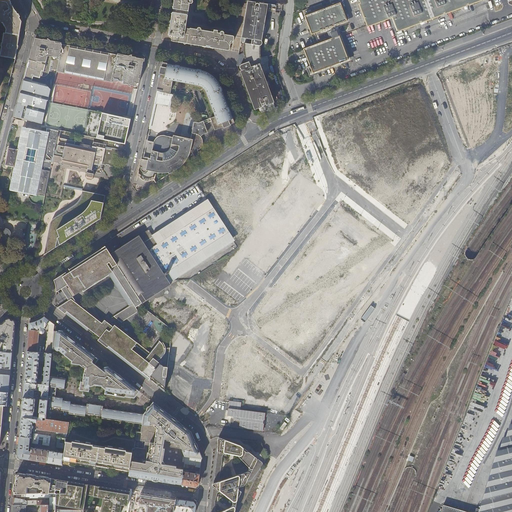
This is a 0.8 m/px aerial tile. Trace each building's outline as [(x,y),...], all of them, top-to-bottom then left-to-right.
[(16,11),(11,3),(11,2),(10,0),(0,0),(0,19),(6,29),(5,33),(3,33),(2,37),(2,38),(3,40),(2,41),(3,41),(2,50),(1,50),(0,56),(15,59),(16,56),(16,52),(18,43),(20,32),(21,22),(20,19),(21,17),(18,13),(16,11)] [(174,0),(173,8),(187,11),(188,10),(189,4),(190,4),(191,4),(191,3),(192,3),(192,2),(192,1),(192,0),(191,0),(174,0)] [(313,44),(301,49),(311,73),(346,60),(337,36),(389,17),(395,31),(477,0),(337,0),(338,3),(331,6),(322,9),(314,12),(310,14),(308,8),(301,11),(313,44)] [(247,7),(244,24),(242,34),(242,38),(251,39),(250,45),(244,44),(244,50),(244,54),(239,53),(239,56),(240,56),(240,60),(240,61),(238,61),(237,66),(239,71),(240,71),(241,72),(242,75),(243,75),(246,85),(247,88),(248,92),(249,92),(250,94),(254,104),(253,105),(255,110),(263,107),(263,106),(266,104),(267,105),(269,104),(268,103),(273,102),(259,64),(262,63),(261,61),(260,55),(260,47),(261,47),(262,46),(262,45),(263,44),(262,42),(262,41),(268,4),(248,1),(247,7)] [(311,7),(314,12),(322,9),(320,3),(311,7)] [(276,13),(277,6),(269,4),(268,12),(276,13)] [(172,36),(171,41),(192,44),(223,49),(225,35),(224,34),(224,33),(224,32),(223,31),(222,31),(221,31),(220,32),(220,33),(217,33),(218,31),(214,30),(213,32),(201,30),(200,29),(200,28),(198,28),(197,29),(189,28),(189,29),(185,28),(187,16),(187,15),(173,12),(172,13),(171,18),(169,33),(168,36),(172,36)] [(223,49),(223,50),(229,51),(230,49),(231,41),(233,42),(234,38),(234,36),(225,35),(223,49)] [(141,72),(143,62),(141,59),(135,58),(136,57),(131,56),(124,55),(123,57),(61,45),(54,43),(55,42),(48,40),(36,38),(29,62),(25,76),(24,79),(32,80),(32,77),(39,79),(40,78),(39,77),(40,77),(40,78),(42,78),(44,77),(45,77),(47,75),(48,74),(49,71),(51,72),(51,70),(56,71),(56,72),(111,83),(111,82),(115,82),(118,82),(119,82),(120,82),(122,82),(122,85),(135,87),(135,83),(138,84),(140,79),(138,79),(139,75),(140,75),(141,72)] [(0,117),(1,115),(2,108),(7,92),(11,76),(14,65),(15,59),(0,56),(0,117)] [(227,125),(234,122),(232,117),(230,111),(228,111),(226,108),(228,107),(221,90),(220,91),(218,87),(220,87),(218,83),(217,81),(213,77),(211,75),(206,72),(204,71),(200,70),(200,72),(197,71),(197,69),(195,68),(179,65),(179,67),(175,67),(175,65),(169,64),(163,62),(161,68),(158,82),(156,90),(170,93),(172,81),(198,86),(202,87),(204,89),(214,116),(203,120),(207,132),(203,134),(200,136),(201,137),(202,138),(202,139),(202,143),(202,146),(200,149),(198,150),(199,154),(211,147),(215,131),(214,130),(227,125)] [(45,124),(50,102),(48,101),(50,90),(45,84),(32,80),(24,79),(16,108),(14,117),(27,120),(45,124)] [(132,118),(102,112),(97,139),(126,145),(132,118)] [(48,179),(52,162),(54,151),(45,149),(47,144),(55,145),(56,140),(49,139),(50,134),(52,134),(52,136),(57,137),(58,131),(59,130),(55,129),(45,126),(45,124),(27,120),(25,128),(23,128),(23,127),(12,125),(7,142),(12,142),(11,146),(18,148),(18,149),(17,149),(17,150),(9,148),(8,148),(8,149),(5,165),(4,165),(5,166),(5,165),(14,167),(13,173),(13,174),(13,176),(9,175),(8,179),(0,177),(0,189),(6,190),(6,192),(27,196),(27,200),(30,203),(33,205),(43,206),(45,195),(48,179)] [(138,170),(136,179),(145,181),(154,183),(195,158),(192,152),(192,151),(190,150),(193,139),(173,135),(172,137),(164,135),(161,135),(159,135),(158,136),(156,138),(154,140),(153,142),(149,158),(144,157),(145,149),(143,148),(142,152),(138,170)] [(116,152),(117,149),(105,146),(105,144),(92,142),(91,146),(78,143),(78,146),(73,145),(74,141),(59,138),(59,137),(57,137),(56,140),(55,145),(54,151),(52,162),(86,169),(85,177),(86,178),(90,179),(92,178),(93,171),(95,172),(95,173),(99,173),(101,172),(102,164),(105,165),(105,164),(108,165),(111,166),(115,163),(117,156),(116,156),(117,152),(116,152)] [(51,224),(44,255),(56,247),(82,231),(100,219),(104,203),(105,195),(82,190),(81,197),(77,202),(54,218),(51,224)] [(148,230),(110,254),(142,303),(171,285),(169,283),(178,277),(234,241),(207,199),(152,235),(148,230)] [(6,240),(8,239),(9,238),(10,237),(10,235),(10,233),(9,232),(8,231),(7,230),(5,230),(3,230),(2,231),(1,232),(0,234),(0,235),(0,237),(1,238),(3,239),(4,240),(6,240)] [(142,303),(110,254),(105,247),(101,249),(71,269),(54,280),(55,283),(56,289),(56,290),(56,292),(60,289),(64,295),(68,301),(57,308),(65,314),(80,325),(89,332),(94,337),(102,343),(106,346),(128,363),(140,373),(160,389),(164,392),(170,347),(165,348),(165,346),(164,343),(162,341),(161,340),(145,360),(132,350),(133,349),(133,347),(136,342),(115,326),(114,327),(106,321),(102,326),(95,320),(96,319),(81,308),(72,296),(82,290),(84,293),(109,276),(131,307),(114,317),(121,322),(138,312),(135,308),(142,303)] [(28,337),(27,351),(37,352),(39,333),(40,333),(42,334),(44,333),(45,331),(44,329),(45,328),(45,327),(48,324),(49,325),(49,331),(48,331),(45,352),(51,353),(52,347),(54,331),(55,325),(52,322),(44,317),(43,318),(40,319),(37,321),(36,321),(35,321),(32,322),(30,323),(28,337)] [(0,325),(0,351),(12,353),(12,351),(15,321),(11,320),(8,318),(0,325)] [(94,364),(98,359),(85,349),(64,332),(62,331),(61,330),(60,330),(59,330),(57,331),(54,331),(52,347),(56,348),(58,349),(60,350),(73,360),(73,362),(81,364),(83,366),(84,364),(87,367),(86,373),(85,373),(83,381),(81,381),(80,389),(89,391),(90,386),(95,384),(102,386),(106,389),(105,393),(134,398),(140,391),(125,380),(109,367),(108,367),(107,367),(107,366),(106,366),(105,367),(104,367),(103,368),(102,370),(94,364)] [(11,361),(12,353),(0,351),(0,367),(10,369),(11,361)] [(51,353),(45,352),(37,352),(27,351),(25,371),(24,383),(49,385),(50,375),(52,353),(51,353)] [(10,372),(10,369),(0,367),(0,374),(10,375),(10,372)] [(9,384),(10,375),(0,374),(0,391),(8,393),(9,384)] [(66,378),(50,375),(49,385),(47,400),(47,406),(61,408),(61,410),(69,411),(69,413),(85,416),(85,413),(102,416),(101,418),(142,424),(143,416),(143,415),(143,414),(142,414),(141,414),(141,415),(137,414),(137,413),(136,413),(135,414),(134,413),(133,413),(133,414),(129,413),(129,412),(128,412),(127,412),(127,413),(127,412),(126,412),(125,412),(121,412),(121,411),(120,411),(119,411),(119,412),(118,411),(117,411),(117,410),(116,411),(113,411),(113,410),(112,410),(111,410),(110,410),(110,409),(109,409),(108,409),(108,410),(105,409),(104,408),(103,408),(103,409),(102,409),(103,406),(87,403),(86,406),(86,405),(85,405),(84,405),(84,406),(80,405),(80,404),(79,404),(78,404),(78,405),(78,404),(77,404),(76,403),(76,404),(72,404),(72,403),(71,403),(70,403),(70,401),(70,400),(69,400),(68,400),(68,401),(65,400),(65,399),(64,399),(63,399),(63,400),(62,400),(63,398),(62,397),(61,397),(60,396),(60,397),(57,397),(57,396),(56,396),(55,396),(56,386),(56,387),(57,387),(58,387),(58,388),(58,387),(62,387),(62,388),(63,388),(64,388),(64,387),(66,378)] [(47,400),(49,385),(24,383),(23,391),(23,398),(35,399),(39,399),(39,397),(38,397),(38,396),(34,396),(34,390),(41,391),(42,392),(41,399),(47,400)] [(7,400),(8,393),(0,391),(0,404),(3,405),(7,405),(7,400)] [(34,406),(35,399),(23,398),(22,404),(22,409),(33,411),(39,412),(46,413),(47,406),(47,400),(41,399),(40,399),(39,410),(37,410),(37,406),(34,406)] [(242,402),(230,401),(228,415),(232,416),(231,427),(264,431),(266,413),(241,409),(242,402)] [(161,410),(153,403),(149,408),(155,413),(158,409),(160,411),(161,410)] [(140,432),(136,432),(134,448),(185,457),(201,459),(202,457),(200,457),(197,449),(193,438),(193,437),(191,432),(190,433),(184,435),(181,432),(184,428),(183,427),(171,417),(165,413),(161,410),(160,411),(158,409),(155,413),(149,408),(143,415),(143,416),(142,424),(140,432)] [(33,416),(33,411),(22,409),(21,413),(21,417),(36,419),(42,420),(43,417),(46,418),(46,413),(39,412),(39,417),(33,416)] [(36,422),(36,419),(21,417),(20,426),(19,436),(33,437),(34,434),(31,433),(31,431),(34,432),(35,425),(32,425),(32,422),(36,422)] [(45,421),(42,420),(36,419),(36,422),(35,425),(34,432),(34,434),(33,437),(32,443),(48,445),(49,436),(42,434),(42,433),(38,432),(38,430),(61,433),(61,437),(58,437),(56,447),(64,449),(65,441),(69,422),(46,419),(45,421)] [(511,511),(511,422),(506,436),(498,452),(483,497),(478,511),(511,511)] [(32,443),(33,437),(19,436),(18,446),(17,455),(20,458),(24,459),(29,460),(31,451),(29,451),(29,441),(31,442),(31,443),(32,443)] [(257,460),(257,459),(256,458),(239,445),(219,438),(218,438),(217,438),(217,439),(216,440),(216,453),(217,453),(217,454),(214,483),(213,484),(212,484),(211,485),(211,486),(211,487),(212,488),(212,489),(213,489),(210,511),(234,511),(236,501),(241,491),(239,490),(238,489),(238,488),(238,487),(244,486),(257,460)] [(65,441),(64,449),(64,453),(63,459),(87,463),(121,469),(129,470),(132,452),(126,451),(126,450),(73,441),(73,442),(65,441)] [(32,447),(31,451),(29,460),(39,461),(48,463),(62,465),(63,459),(64,453),(32,447)] [(169,482),(181,484),(185,457),(134,448),(132,448),(132,452),(129,470),(128,476),(132,476),(132,475),(141,476),(141,478),(143,478),(147,479),(147,478),(151,479),(153,478),(157,479),(158,480),(162,480),(162,481),(169,483),(169,482)] [(199,479),(201,465),(201,459),(185,457),(181,484),(181,485),(188,486),(195,487),(198,485),(199,479)] [(48,493),(51,478),(36,476),(18,473),(15,475),(15,483),(14,494),(16,494),(21,493),(27,493),(27,486),(31,487),(32,486),(33,483),(35,483),(34,486),(35,487),(38,487),(39,488),(43,489),(42,493),(48,493)] [(48,493),(55,493),(56,490),(60,490),(59,493),(65,493),(67,481),(57,479),(51,478),(48,493)] [(76,503),(94,506),(95,503),(112,505),(114,497),(120,498),(121,490),(109,488),(89,485),(79,483),(76,503)] [(55,511),(55,493),(48,493),(42,493),(30,493),(29,497),(30,497),(50,497),(50,509),(52,509),(52,511),(55,511)] [(173,511),(174,511),(175,499),(166,497),(141,493),(139,493),(139,495),(132,494),(130,509),(134,510),(133,511),(147,511),(148,511),(149,511),(173,511)] [(185,500),(175,499),(174,511),(179,511),(194,511),(195,511),(196,505),(193,502),(185,500)]
